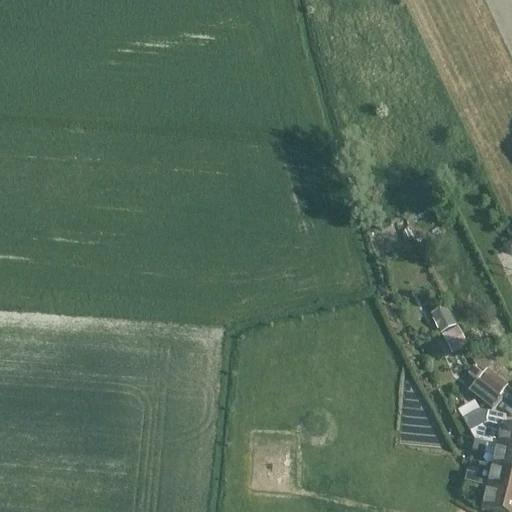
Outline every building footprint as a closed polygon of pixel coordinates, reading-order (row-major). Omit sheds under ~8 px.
[(486,371),(477,382),(498,399),(507,387),(486,371)] [(474,443),(485,445),(497,448),(511,451),(511,429),(502,427),(504,419),(487,415),(485,424),(486,426),(470,433),(474,441),(474,443)] [(485,445),(474,443),(471,452),(483,455),(485,445)] [(511,451),(497,448),(492,469),(511,474),(511,451)] [(511,474),(492,469),(487,491),(511,496),(511,474)] [(466,475),(464,485),(475,488),(477,478),(466,475)] [(473,497),(475,488),(464,485),(462,495),(473,497)] [(511,511),(511,496),(487,491),(481,511),(511,511)]
